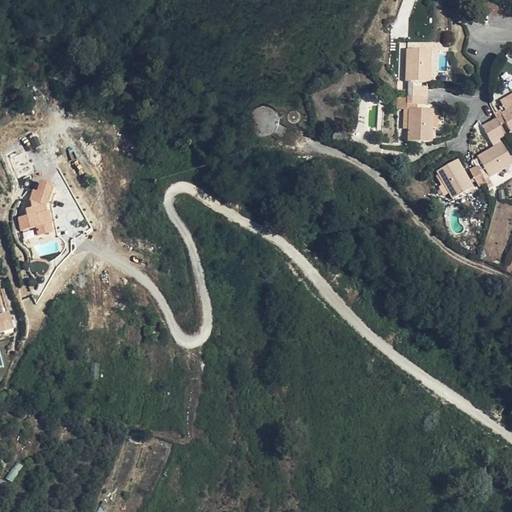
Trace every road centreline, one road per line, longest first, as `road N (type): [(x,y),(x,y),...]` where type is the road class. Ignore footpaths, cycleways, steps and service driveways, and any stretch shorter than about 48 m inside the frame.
road 1 (track): [(511,439),(374,335),(295,254),(205,194),(179,186),(170,198),(196,256),(206,303),(201,337),(181,333),(145,278),(95,243)]
road 2 (track): [(511,277),(436,241),(380,173),(302,142),(247,142)]
road 3 (residential): [(511,22),(497,33),(462,151)]
